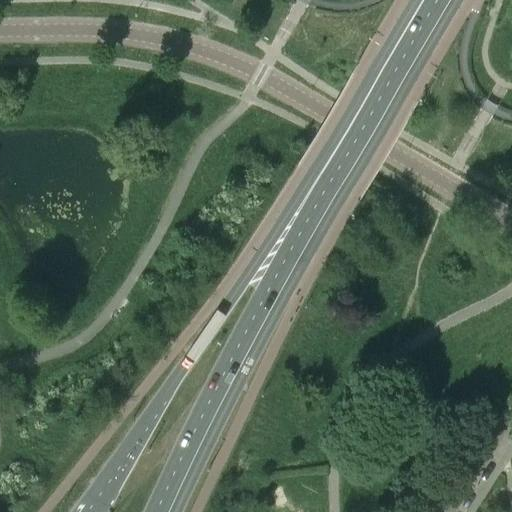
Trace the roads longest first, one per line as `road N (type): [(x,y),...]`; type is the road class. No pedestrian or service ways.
road 1 (residential): [(0,32),(111,32),(219,58),(511,224)]
road 2 (primary): [(329,180),(241,280),(88,511)]
road 3 (primary): [(156,511),(329,180)]
road 4 (primary): [(329,180),(437,0)]
